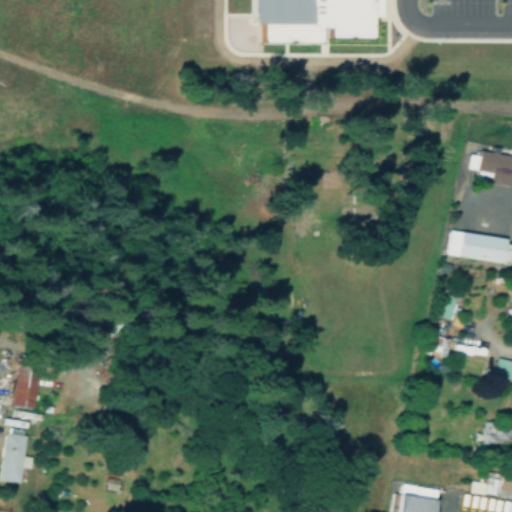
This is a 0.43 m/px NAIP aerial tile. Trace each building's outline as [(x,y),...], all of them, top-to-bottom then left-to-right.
[(369,37),(369,16),(377,16),(377,0),(247,0),(248,22),(259,22),(259,41),(317,41),(317,27),(327,27),(327,36),(369,37)] [(511,156),(475,148),(469,177),(504,184),(510,164),(511,156)] [(443,227),(440,254),(497,262),(502,237),(443,227)] [(454,320),(460,296),(445,292),(438,316),(454,320)] [(423,319),(417,351),(438,355),(442,338),(435,336),(437,327),(430,326),(431,320),(423,319)] [(10,369),(3,404),(26,408),(32,373),(10,369)] [(511,426),(480,424),(476,444),(511,445),(511,426)] [(0,436),(1,430),(23,435),(14,482),(0,480),(0,436)] [(380,511),(387,479),(463,491),(511,498),(511,511),(380,511)]
